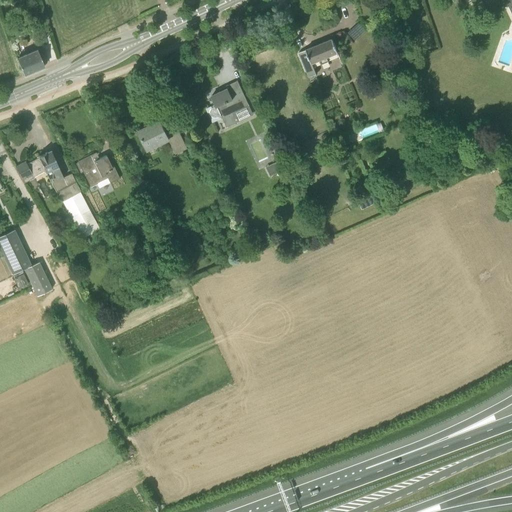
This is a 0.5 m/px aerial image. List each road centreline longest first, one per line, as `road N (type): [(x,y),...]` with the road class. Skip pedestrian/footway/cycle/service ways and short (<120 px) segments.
road 1 (primary): [(356,511),(511,444)]
road 2 (motorway): [(408,461),(269,511)]
road 3 (motorway): [(511,399),(408,461)]
